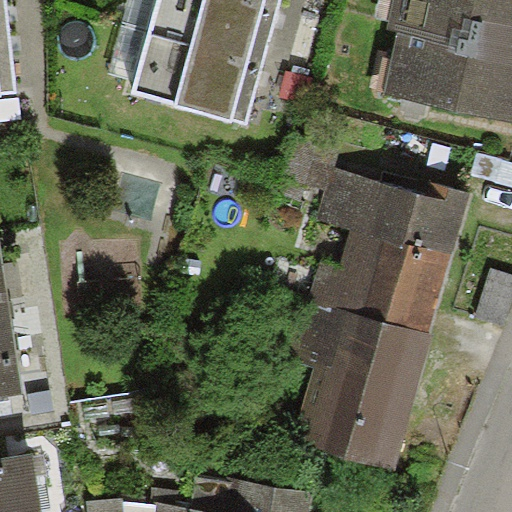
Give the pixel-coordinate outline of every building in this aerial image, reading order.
[(0,0),(0,38),(9,38),(4,0),(0,0)] [(278,14),(232,0),(158,0),(148,38),(263,69),(278,14)] [(232,0),(278,14),(282,0),(232,0)] [(401,36),(385,99),(511,127),(511,0),(394,0),(387,34),(401,36)] [(0,100),(16,98),(9,38),(0,38),(0,100)] [(263,69),(148,38),(131,98),(176,110),(175,115),(233,131),(235,125),(247,129),(263,69)] [(327,192),(334,168),(339,152),(294,139),(283,179),(327,192)] [(446,203),(334,168),(327,192),(318,221),(351,232),(451,264),(471,203),(448,195),(446,203)] [(429,339),(451,264),(351,232),(341,268),(321,262),(308,304),(429,339)] [(2,261),(0,261),(0,325),(11,324),(2,261)] [(429,339),(308,304),(300,302),(282,361),(314,370),(292,443),(394,473),(433,340),(429,339)] [(11,324),(0,325),(0,401),(22,398),(11,324)] [(40,511),(32,458),(0,463),(0,511),(40,511)] [(229,511),(192,511),(157,506),(155,511),(310,511),(313,495),(235,481),(229,511)] [(123,511),(123,501),(89,505),(90,511),(123,511)]
